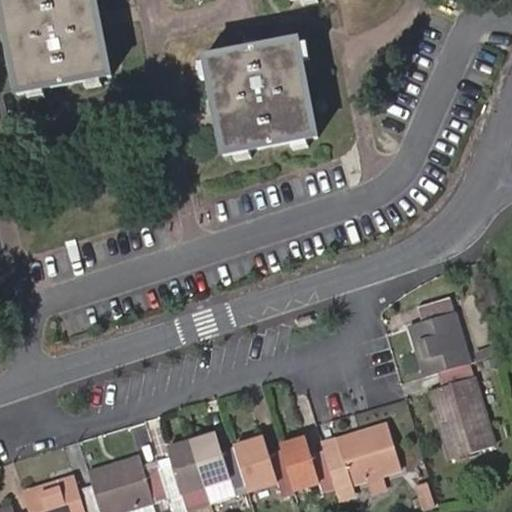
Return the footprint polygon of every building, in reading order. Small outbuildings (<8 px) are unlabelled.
[(105,0),(10,0),(27,85),(117,68),(105,0)] [(308,35),(215,54),(234,147),(326,128),(308,35)] [(435,372),(468,362),(448,296),(416,306),(420,319),(407,324),(424,375),(435,372)] [(468,362),(435,372),(439,385),(427,389),(450,457),(494,443),(468,362)] [(338,451),(325,456),(335,493),(349,488),(347,484),(365,478),(381,474),(399,468),(385,423),(334,439),(338,451)] [(244,483),(232,446),(219,450),(213,432),(190,439),(203,484),(227,477),(231,488),(244,483)] [(279,491),(291,486),(280,448),(266,452),(261,436),(232,446),(244,483),(246,491),(276,481),(279,491)] [(325,456),(323,449),(310,454),(303,436),(278,444),(280,448),(291,486),(292,489),(317,481),(322,497),(335,493),(325,456)] [(203,484),(190,439),(166,446),(169,456),(155,460),(156,464),(166,497),(169,511),(185,511),(180,492),(203,484)] [(323,449),(325,456),(338,451),(334,439),(321,444),(323,449)] [(117,511),(166,497),(156,464),(142,468),(137,456),(86,472),(89,484),(98,511),(117,511)] [(385,487),(381,474),(365,478),(369,492),(385,487)] [(98,511),(89,484),(77,487),(73,476),(21,491),(26,511),(98,511)]
